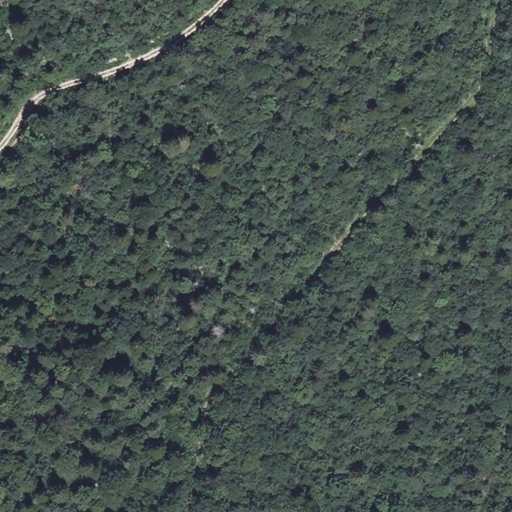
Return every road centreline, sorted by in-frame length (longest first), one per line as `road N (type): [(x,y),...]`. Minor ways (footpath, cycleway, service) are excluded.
road 1 (track): [(194,511),(212,388),(474,94),(497,0)]
road 2 (track): [(0,147),(43,93),(157,51),(225,0)]
